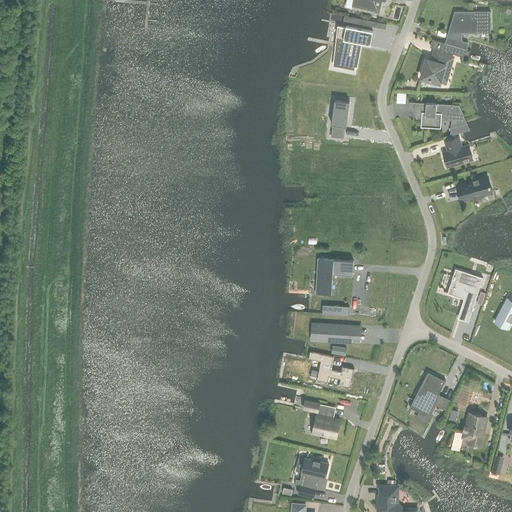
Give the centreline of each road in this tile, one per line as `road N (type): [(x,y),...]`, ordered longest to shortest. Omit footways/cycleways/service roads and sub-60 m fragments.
road 1 (residential): [(415,0),(382,95),(430,224),(431,256),(409,325)]
road 2 (residential): [(409,325),(348,511)]
